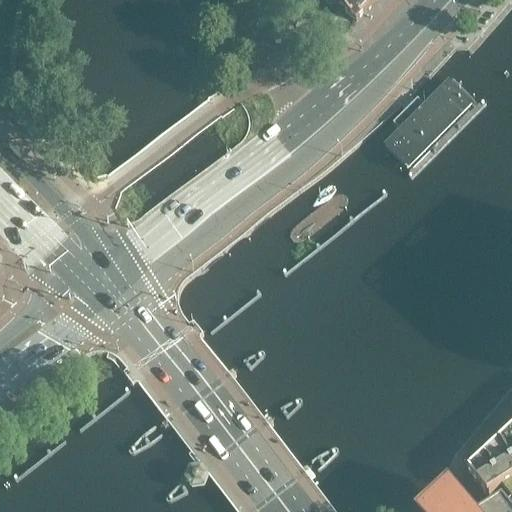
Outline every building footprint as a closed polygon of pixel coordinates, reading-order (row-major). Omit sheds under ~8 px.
[(340,0),(335,6),(337,7),(356,23),(376,0),(340,0)] [(417,100),(392,125),(400,133),(385,148),(407,170),(471,106),(450,84),(425,108),(417,100)] [(162,426),(165,431),(178,424),(231,383),(237,376),(233,371),(225,376),(172,417),(162,426)] [(199,474),(203,479),(215,472),(269,431),(274,424),(270,419),(263,423),(209,465),(199,474)] [(511,511),(511,430),(502,439),(503,440),(497,445),(496,444),(487,453),(488,454),(482,459),(481,458),(471,467),(473,468),(468,473),(449,489),(423,511),(511,511)] [(263,511),(306,479),(312,472),(308,468),(300,472),(247,511),(263,511)] [(190,471),(186,482),(193,490),(204,489),(208,479),(201,470),(190,471)]
